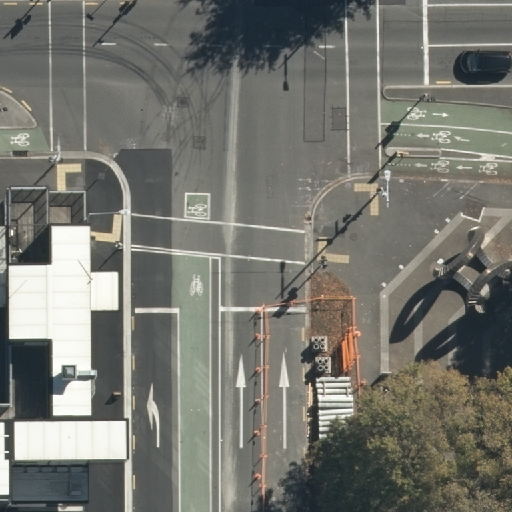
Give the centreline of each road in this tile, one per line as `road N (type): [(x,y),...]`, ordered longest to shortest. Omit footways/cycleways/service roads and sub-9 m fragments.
road 1 (secondary): [(221,511),(220,238),(242,45)]
road 2 (secondary): [(511,45),(242,45)]
road 3 (secondary): [(242,45),(0,46)]
